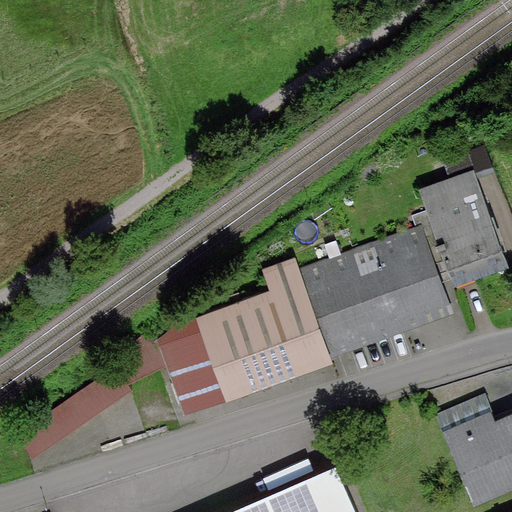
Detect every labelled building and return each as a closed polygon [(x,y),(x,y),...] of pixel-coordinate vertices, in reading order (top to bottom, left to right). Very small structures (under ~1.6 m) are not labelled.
[(445,170),(418,180),(426,202),(413,207),(422,233),(438,278),(449,274),(451,280),(504,261),(471,169),(490,163),(482,140),(439,154),(445,170)] [(201,305),(227,380),(329,345),(325,335),(443,294),(438,278),(422,233),(372,251),(369,243),(350,250),(353,257),(302,274),(294,249),(261,260),(268,281),(201,305)] [(227,380),(201,305),(188,309),(170,315),(160,328),(167,355),(184,397),(227,380)] [(108,357),(121,377),(167,355),(160,328),(145,335),(140,326),(122,337),(108,357)] [(108,357),(12,418),(29,445),(125,383),(121,377),(108,357)] [(480,386),(433,407),(471,491),(511,472),(511,406),(493,415),(480,386)] [(305,474),(219,511),(354,511),(333,462),(305,474)]
